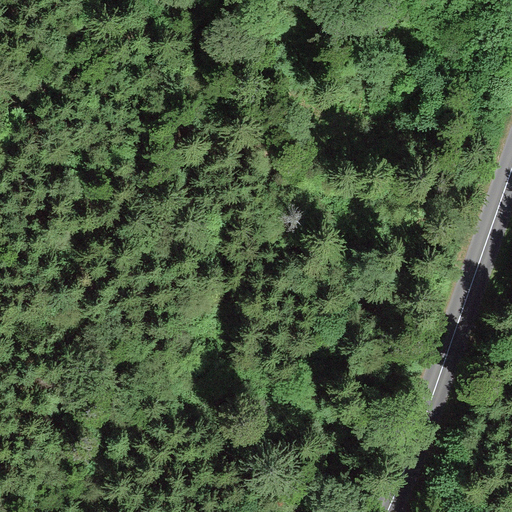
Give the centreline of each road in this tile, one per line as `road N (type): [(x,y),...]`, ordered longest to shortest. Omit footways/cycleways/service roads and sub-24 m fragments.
road 1 (tertiary): [(386,511),(511,168)]
road 2 (track): [(0,99),(92,0)]
